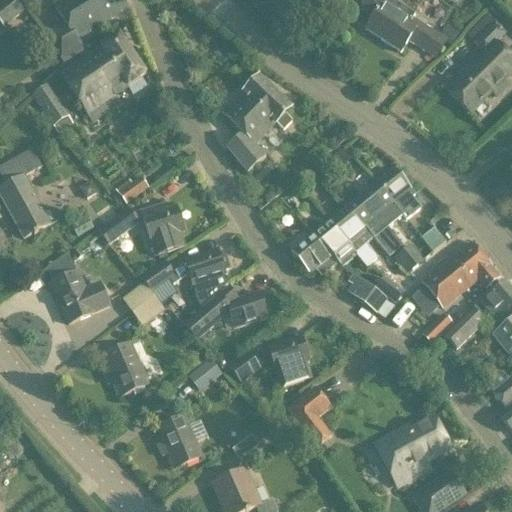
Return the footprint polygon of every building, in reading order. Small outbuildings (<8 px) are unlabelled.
[(14,0),(3,0),(0,3),(0,24),(4,30),(24,13),(14,0)] [(70,0),(56,9),(62,19),(61,20),(66,27),(48,40),(66,67),(84,51),(80,44),(127,9),(120,0),(70,0)] [(418,19),(389,0),(366,0),(360,11),(373,20),(365,32),(404,57),(412,46),(427,56),(439,37),(416,22),(418,19)] [(438,0),(451,10),(459,0),(438,0)] [(470,115),(490,94),(496,99),(508,86),(504,82),(511,75),(511,61),(496,46),(506,36),(495,25),(472,45),(483,56),(484,55),(487,58),(483,61),(480,59),(447,93),(452,98),(464,111),(465,111),(470,115)] [(148,79),(119,36),(59,75),(87,119),(88,118),(92,125),(120,107),(115,100),(148,79)] [(254,147),(275,125),(284,133),(292,123),(284,116),(290,111),(258,80),(222,117),(242,136),(226,150),(248,176),(265,160),(254,147)] [(73,125),(68,119),(69,119),(48,86),(32,97),(53,129),(58,136),(73,125)] [(0,176),(6,189),(0,192),(0,198),(23,241),(33,236),(34,239),(38,236),(37,234),(51,226),(25,179),(42,169),(33,152),(0,169),(0,176)] [(393,171),(377,184),(398,209),(413,196),(393,171)] [(124,192),(127,197),(132,203),(148,191),(139,181),(127,189),(124,192)] [(381,223),(398,209),(377,184),(345,211),(366,235),(381,223)] [(184,249),(180,236),(184,235),(176,210),(164,213),(163,208),(142,215),(156,258),(184,249)] [(129,210),(98,233),(109,249),(140,226),(129,210)] [(329,224),(356,257),(367,271),(377,262),(365,247),(372,242),(366,235),(345,211),(329,224)] [(329,224),(314,236),(338,265),(342,269),(356,257),(329,224)] [(434,230),(420,240),(432,255),(445,244),(434,230)] [(338,265),(314,236),(297,250),(291,255),(310,279),(316,273),(321,279),(338,265)] [(471,245),(422,285),(443,311),(478,282),(486,291),(500,280),(471,245)] [(193,289),(199,309),(227,286),(224,278),(227,277),(218,250),(183,261),(192,289),(193,289)] [(141,282),(144,285),(151,296),(175,278),(164,264),(141,282)] [(68,327),(109,309),(99,285),(85,291),(78,274),(50,287),(68,327)] [(352,287),(346,295),(370,312),(384,321),(395,308),(376,294),(353,276),(347,284),(352,287)] [(376,294),(395,308),(405,296),(405,295),(391,284),(387,280),(376,294)] [(122,302),(133,317),(155,301),(151,296),(144,285),(127,298),(122,302)] [(511,293),(506,285),(481,305),(502,330),(511,321),(511,293)] [(199,341),(222,321),(230,318),(234,332),(267,321),(258,295),(238,302),(228,291),(187,327),(199,341)] [(142,330),(165,313),(155,301),(133,317),(142,330)] [(472,310),(444,338),(457,352),(485,325),(472,310)] [(432,349),(453,327),(442,316),(420,338),(432,349)] [(492,338),(507,356),(511,351),(511,321),(502,330),(492,338)] [(282,391),(304,383),(302,379),(309,377),(305,365),(308,364),(300,339),(268,351),(276,375),(282,391)] [(150,388),(131,345),(100,356),(120,401),(150,388)] [(487,359),(480,349),(464,363),(472,372),(487,359)] [(241,387),(261,371),(248,353),(228,370),(241,387)] [(199,395),(222,377),(210,362),(187,379),(199,395)] [(491,395),(505,384),(498,375),(484,387),(491,395)] [(504,411),(511,405),(511,378),(491,395),(504,411)] [(316,450),(331,439),(316,420),(329,410),(315,391),(288,413),(316,450)] [(511,408),(498,421),(511,437),(511,408)] [(293,425),(282,412),(263,428),(273,442),(293,425)] [(184,419),(157,431),(175,471),(201,460),(184,419)] [(406,429),(374,448),(397,489),(430,471),(427,465),(450,451),(432,420),(409,433),(406,429)] [(259,447),(251,437),(232,453),(240,463),(259,447)] [(245,473),(212,487),(223,511),(248,511),(260,507),(245,473)] [(416,500),(423,511),(446,511),(456,506),(442,484),(416,500)]
